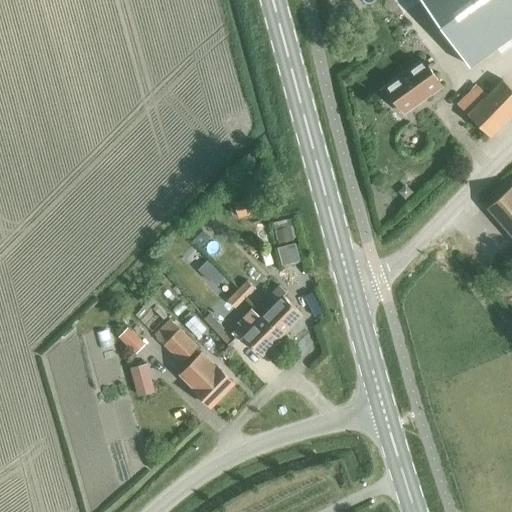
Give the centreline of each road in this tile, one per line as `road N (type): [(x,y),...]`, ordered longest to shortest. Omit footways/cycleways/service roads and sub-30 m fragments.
road 1 (secondary): [(349,287),(271,0)]
road 2 (unclassified): [(349,287),(388,272),(511,154)]
road 3 (residential): [(329,421),(302,388),(276,384),(230,432),(232,453)]
road 4 (secondary): [(383,409),(349,287)]
